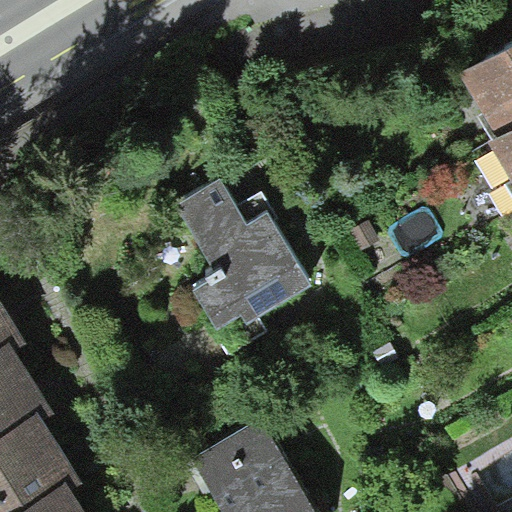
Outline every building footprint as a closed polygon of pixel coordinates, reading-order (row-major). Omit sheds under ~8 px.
[(511,44),(461,73),(499,139),(511,131),(511,44)] [(252,133),(241,111),(219,122),(231,144),(252,133)] [(511,131),(499,139),(489,146),(511,182),(511,131)] [(218,166),(171,194),(210,259),(189,272),(214,315),(204,321),(223,353),(263,329),(255,316),(312,282),(261,197),(243,208),(218,166)] [(0,339),(6,336),(11,333),(0,312),(0,339)] [(0,428),(38,407),(44,404),(6,336),(0,339),(0,428)] [(0,511),(11,511),(66,482),(76,476),(38,407),(0,428),(0,511)] [(321,511),(260,407),(184,452),(219,511),(321,511)] [(83,511),(66,482),(11,511),(83,511)]
